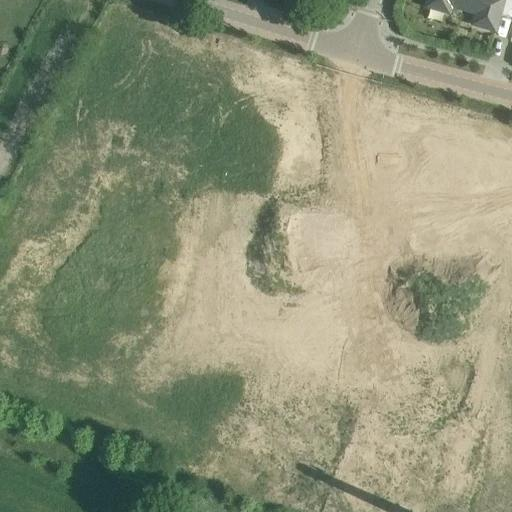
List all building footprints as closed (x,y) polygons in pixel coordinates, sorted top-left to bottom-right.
[(433,0),(467,10),(478,13),(475,24),(496,30),(504,0),(433,0)] [(106,53),(91,48),(88,58),(103,63),(106,53)] [(154,85),(130,75),(112,117),(136,127),(141,118),(162,127),(175,97),(153,88),(154,85)] [(283,111),(267,106),(264,115),(279,120),(283,111)] [(234,128),(221,122),(212,144),(224,149),(211,178),(236,188),(253,146),(231,137),(234,128)] [(69,149),(61,172),(49,167),(40,192),(92,211),(101,186),(91,182),(99,160),(69,149)] [(418,163),(403,158),(400,168),(415,172),(418,163)] [(471,182),(455,177),(453,187),(468,191),(471,182)] [(14,193),(7,207),(16,212),(23,198),(14,193)] [(381,206),(356,199),(343,242),(369,250),(371,240),(394,246),(403,215),(380,209),(381,206)] [(458,223),(444,218),(437,242),(450,245),(441,275),(466,282),(479,239),(455,232),(458,223)] [(93,263),(69,252),(50,294),(73,304),(69,313),(82,319),(92,297),(80,291),(93,263)] [(151,284),(137,313),(159,323),(154,334),(177,345),(200,295),(176,284),(172,293),(151,284)] [(342,350),(317,343),(302,396),(327,403),(330,391),(353,398),(362,367),(339,360),(342,350)] [(127,354),(113,347),(109,357),(124,363),(127,354)] [(446,391),(424,384),(415,415),(438,421),(437,424),(462,432),(474,388),(449,381),(446,391)] [(352,443),(337,439),(334,448),(350,452),(352,443)] [(407,456),(392,452),(389,462),(405,466),(407,456)]
